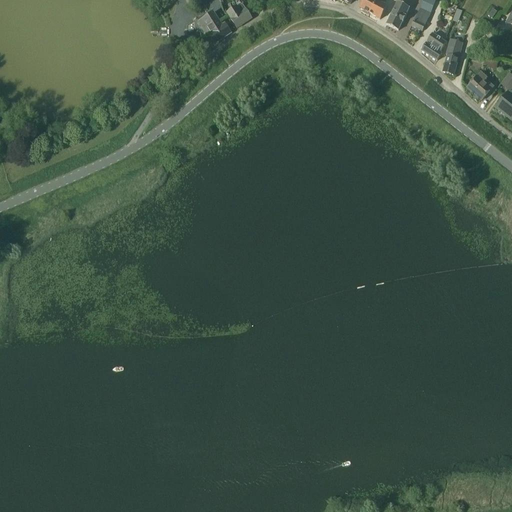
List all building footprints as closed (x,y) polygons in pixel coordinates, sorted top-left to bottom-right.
[(188,0),(194,9),(207,0),(188,0)] [(364,0),(359,9),(370,14),(377,0),(364,0)] [(377,0),(370,14),(380,20),(387,7),(380,3),(382,0),(384,1),(384,0),(377,0)] [(405,17),(409,9),(398,3),(386,26),(398,31),(402,23),(403,23),(406,18),(405,17)] [(237,29),(252,19),(244,8),(239,11),(237,7),(227,14),(237,29)] [(420,9),(412,27),(422,32),(431,15),(420,9)] [(492,19),(497,13),(493,10),(488,16),(492,19)] [(214,44),(231,33),(225,25),(222,26),(214,13),(203,20),(211,34),(209,35),(214,44)] [(426,44),(422,51),(437,61),(442,55),(440,53),(446,44),(432,35),(426,44)] [(453,76),(462,44),(450,41),(446,57),(447,57),(443,73),(453,76)] [(199,48),(191,54),(195,60),(203,54),(199,48)] [(484,61),(483,65),(496,69),(497,64),(484,61)] [(510,92),(511,88),(511,76),(509,75),(504,82),(505,83),(503,86),(510,92)] [(482,101),(492,90),(477,77),(467,88),(482,101)] [(511,99),(507,95),(497,109),(503,114),(504,112),(507,115),(506,116),(511,121),(511,99)]
